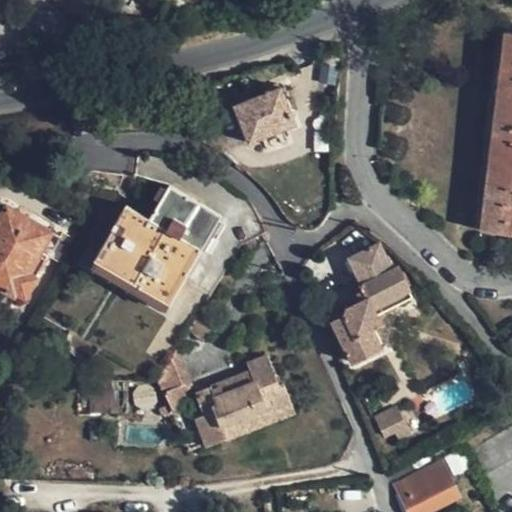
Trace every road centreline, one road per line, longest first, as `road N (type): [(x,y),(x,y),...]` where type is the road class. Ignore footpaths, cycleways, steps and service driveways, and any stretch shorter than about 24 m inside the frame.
road 1 (residential): [(35,0),(59,24),(86,146),(189,145),(251,190),(391,511)]
road 2 (unclassified): [(362,3),(202,60),(0,105)]
road 3 (residential): [(362,3),(356,137),(374,190),(462,271),(511,276)]
